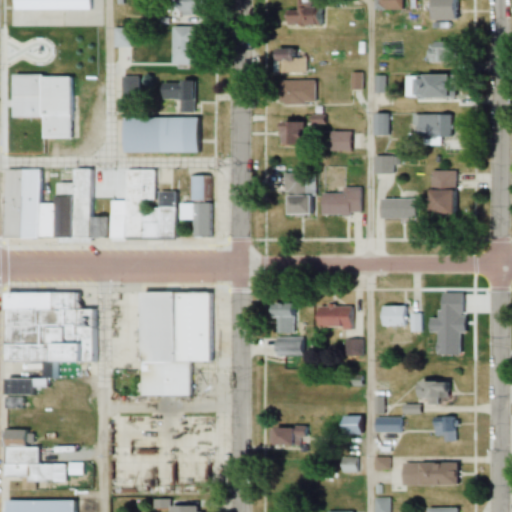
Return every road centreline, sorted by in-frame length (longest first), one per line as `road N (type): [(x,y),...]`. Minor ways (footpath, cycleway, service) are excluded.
road 1 (residential): [(238,511),(240,0)]
road 2 (tertiary): [(511,265),(0,265)]
road 3 (residential): [(499,511),(499,0)]
